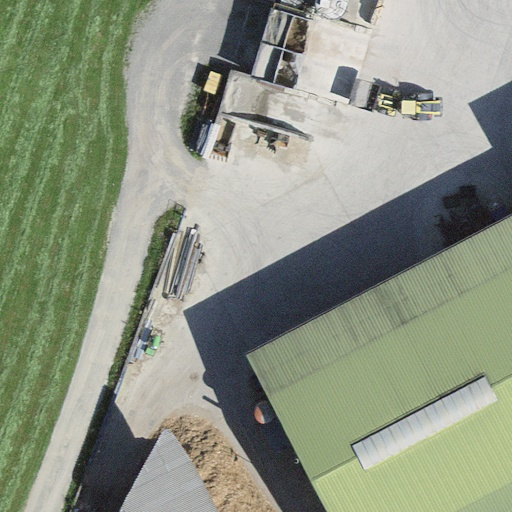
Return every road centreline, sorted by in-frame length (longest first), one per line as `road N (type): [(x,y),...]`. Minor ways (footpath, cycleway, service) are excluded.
road 1 (track): [(43,511),(162,151)]
road 2 (track): [(162,151),(160,93),(173,47),(211,0)]
